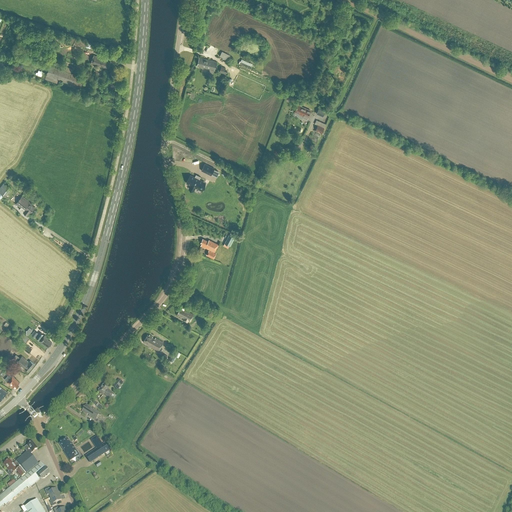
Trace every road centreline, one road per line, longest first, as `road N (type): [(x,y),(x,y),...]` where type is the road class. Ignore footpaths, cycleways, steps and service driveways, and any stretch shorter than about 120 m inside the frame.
road 1 (unclassified): [(39,423),(175,278),(183,226),(165,138),(184,0)]
road 2 (primary): [(18,397),(64,343),(96,275),(128,151),(145,0)]
road 3 (track): [(345,0),(511,79)]
road 4 (track): [(165,138),(282,196),(299,193)]
